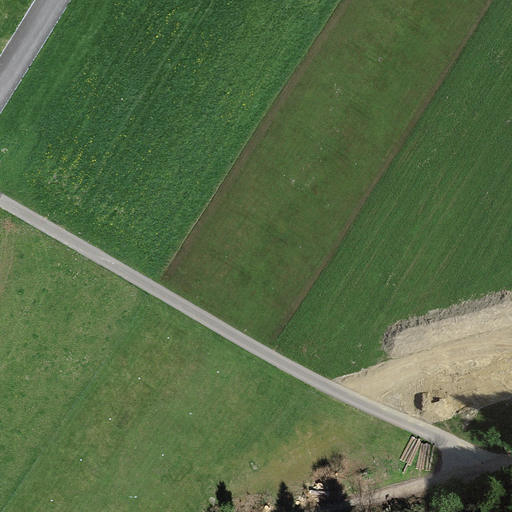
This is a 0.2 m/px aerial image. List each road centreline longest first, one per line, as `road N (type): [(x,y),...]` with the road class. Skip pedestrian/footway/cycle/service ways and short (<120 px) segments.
road 1 (track): [(0,198),(321,383),(489,465)]
road 2 (track): [(489,465),(310,511)]
